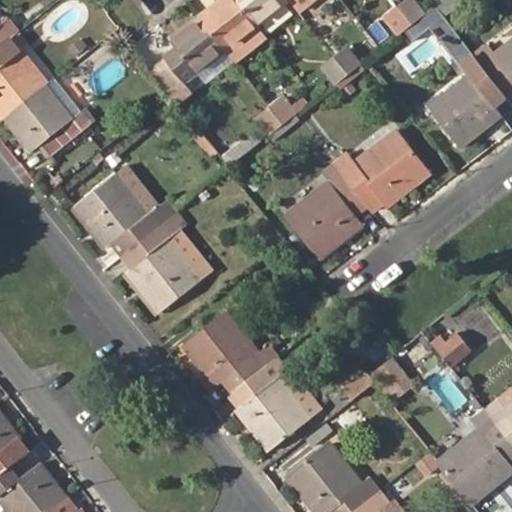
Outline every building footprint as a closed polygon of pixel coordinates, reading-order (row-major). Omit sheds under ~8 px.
[(225,49),(235,62),(267,37),(257,24),(242,5),(238,0),(219,0),(215,3),(218,7),(202,20),(217,39),(225,49)] [(238,0),(242,5),(257,24),(289,0),(238,0)] [(291,0),(300,12),(315,0),(291,0)] [(413,23),(423,16),(410,0),(408,0),(400,6),(413,23)] [(459,0),(442,0),(434,6),(445,20),(463,5),(459,0)] [(411,25),(413,23),(400,6),(389,16),(402,32),(411,25)] [(411,25),(422,39),(445,20),(434,6),(423,16),(413,23),(411,25)] [(0,45),(11,37),(19,30),(11,19),(2,25),(0,22),(0,45)] [(174,41),(178,45),(166,54),(186,80),(225,49),(217,39),(202,20),(174,41)] [(66,46),(71,52),(83,42),(78,36),(66,46)] [(0,110),(4,116),(47,82),(11,37),(0,45),(0,110)] [(511,94),(511,39),(493,54),(487,45),(473,56),(507,99),(511,94)] [(361,65),(362,63),(346,44),(333,55),(348,75),(351,72),(361,65)] [(182,107),(197,95),(186,80),(166,54),(150,67),(172,95),(182,107)] [(319,66),(334,85),(348,75),(333,55),(319,66)] [(426,106),(461,150),(504,117),(496,107),(507,99),(473,56),(463,64),(469,72),(426,106)] [(356,78),(365,71),(361,65),(351,72),(356,78)] [(334,85),(339,91),(356,78),(351,72),(348,75),(334,85)] [(52,155),(92,123),(82,111),(75,117),(47,82),(4,116),(31,151),(42,143),(52,155)] [(298,114),(285,97),(270,109),(283,125),(298,114)] [(270,136),(283,125),(270,109),(257,120),(270,136)] [(270,136),(274,141),(302,120),(298,114),(283,125),(270,136)] [(388,207),(430,174),(396,130),(355,163),(348,153),(335,163),(341,170),(369,206),(381,196),(386,204),(388,207)] [(364,225),(357,215),(369,206),(341,170),(335,163),(323,172),(330,182),(288,215),(322,258),(364,225)] [(160,206),(127,164),(118,171),(151,213),(160,206)] [(160,206),(151,213),(118,171),(75,205),(108,247),(118,238),(127,251),(169,218),(160,206)] [(369,206),(374,213),(386,204),(381,196),(369,206)] [(178,210),(169,198),(160,206),(169,218),(178,210)] [(181,227),(187,222),(178,210),(169,218),(178,229),(181,227)] [(160,314),(203,279),(169,237),(178,229),(169,218),(127,251),(137,263),(127,271),(160,314)] [(203,279),(215,270),(181,227),(178,229),(169,237),(203,279)] [(217,387),(226,379),(235,390),(278,357),(268,345),(261,352),(228,311),(184,345),(217,387)] [(390,356),(395,353),(373,325),(347,347),(357,359),(364,369),(368,373),(390,356)] [(441,334),(432,342),(438,349),(447,342),(441,334)] [(447,342),(438,349),(441,354),(461,339),(456,334),(447,342)] [(441,354),(452,368),(471,352),(461,339),(441,354)] [(398,388),(394,382),(404,373),(390,356),(368,373),(375,383),(387,397),(398,388)] [(268,452),(312,417),(280,376),(288,370),(278,357),(235,390),(245,404),(235,411),(245,423),(268,452)] [(364,369),(341,387),(344,391),(368,373),(364,369)] [(312,417),(321,410),(288,370),(280,376),(312,417)] [(344,391),(352,401),(375,383),(368,373),(344,391)] [(398,388),(409,380),(404,373),(394,382),(398,388)] [(414,386),(409,380),(398,388),(404,395),(414,386)] [(511,386),(497,399),(504,409),(493,418),(495,421),(511,441),(511,386)] [(387,397),(392,404),(404,395),(398,388),(387,397)] [(497,399),(485,408),(493,418),(504,409),(497,399)] [(478,429),(481,433),(495,421),(493,418),(485,408),(471,421),(478,429)] [(0,474),(20,458),(11,446),(22,438),(0,409),(0,474)] [(477,502),(511,473),(511,467),(508,463),(511,459),(511,441),(495,421),(481,433),(478,429),(438,462),(441,466),(472,506),(477,502)] [(305,438),(312,447),(332,431),(326,422),(305,438)] [(353,511),(375,496),(364,482),(331,441),(286,476),(314,511),(353,511)] [(414,464),(426,479),(441,466),(438,462),(430,452),(414,464)] [(0,511),(48,511),(69,496),(42,462),(31,471),(20,458),(0,474),(0,511)] [(375,496),(382,490),(371,476),(364,482),(375,496)] [(391,502),(382,490),(375,496),(384,508),(391,502)] [(81,511),(69,496),(48,511),(81,511)] [(404,511),(395,499),(391,502),(384,508),(375,496),(353,511),(404,511)]
